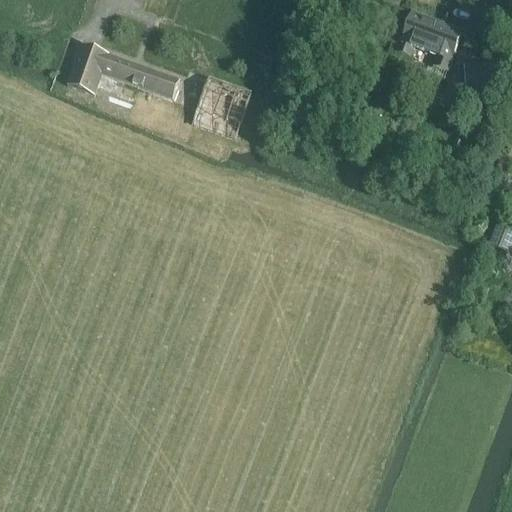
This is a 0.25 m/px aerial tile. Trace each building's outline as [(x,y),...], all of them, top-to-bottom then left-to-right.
[(62,0),(11,0),(1,28),(46,45),(62,0)] [(451,32),(412,17),(396,57),(410,63),(416,48),(441,58),(435,73),(448,78),(463,41),(450,36),(451,32)] [(172,106),(179,87),(81,51),(66,91),(94,101),(102,80),(172,106)] [(511,65),(511,64),(465,68),(467,96),(468,96),(468,105),(480,110),(494,109),(502,93),(511,91),(511,65)] [(251,97),(209,84),(195,128),(237,141),(251,97)] [(511,233),(497,228),(489,250),(510,258),(511,252),(511,233)]
